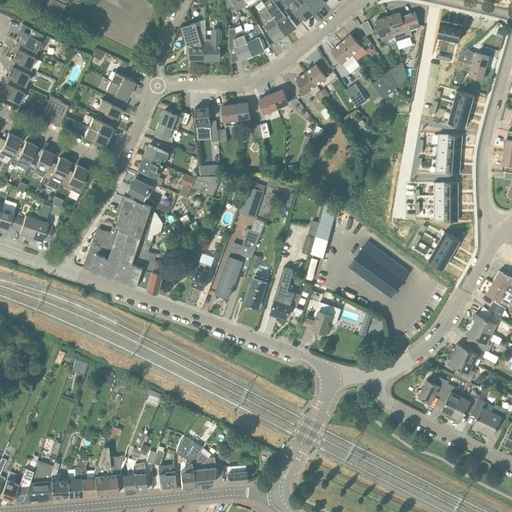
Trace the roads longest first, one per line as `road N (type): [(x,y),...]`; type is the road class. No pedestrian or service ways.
road 1 (residential): [(329,376),(316,362),(60,270)]
road 2 (tertiary): [(40,511),(224,493),(280,497)]
road 3 (residential): [(154,85),(231,84),(261,75),(357,0)]
road 4 (residential): [(499,235),(486,219),(481,178),(511,35)]
road 5 (residential): [(376,375),(431,342),(499,235)]
road 6 (residential): [(511,466),(387,404),(376,375)]
road 7 (residential): [(120,167),(0,111)]
road 8 (residential): [(280,497),(329,376)]
